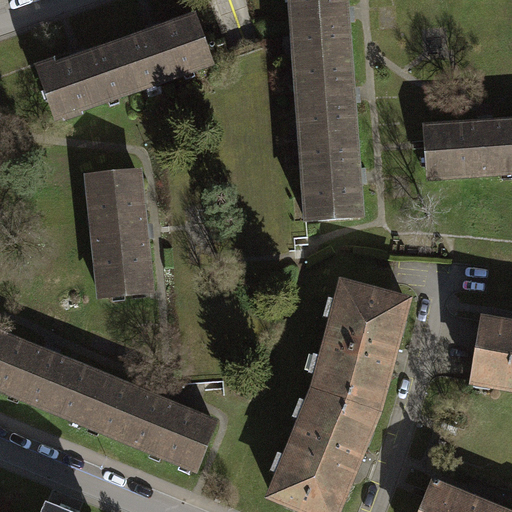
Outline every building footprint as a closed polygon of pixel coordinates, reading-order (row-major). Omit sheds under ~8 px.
[(340,0),(289,0),(305,221),(356,218),(340,0)] [(49,64),(35,69),(52,117),(206,63),(190,19),(51,68),(49,64)] [(511,171),(511,123),(427,130),(430,178),(511,171)] [(86,177),(98,297),(146,292),(134,172),(86,177)] [(402,302),(340,286),(311,390),(267,496),(307,511),(332,511),(374,410),(402,302)] [(511,326),(478,321),(467,381),(511,388),(511,326)] [(0,336),(0,389),(193,469),(211,424),(0,336)] [(496,511),(428,484),(416,511),(496,511)]
